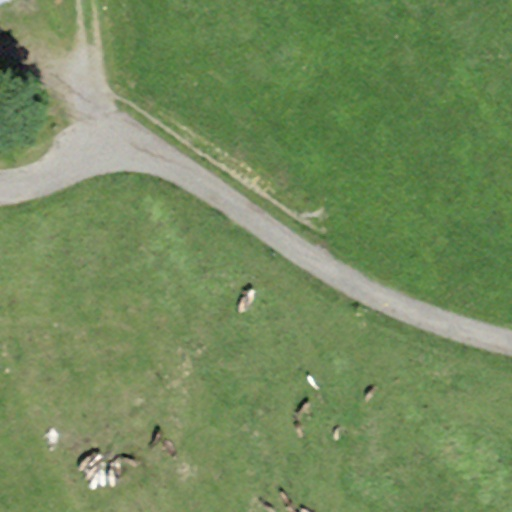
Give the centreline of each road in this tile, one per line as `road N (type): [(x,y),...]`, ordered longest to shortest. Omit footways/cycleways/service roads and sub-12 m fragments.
road 1 (track): [(358,284),(196,171),(91,152),(0,179)]
road 2 (track): [(511,341),(358,284)]
